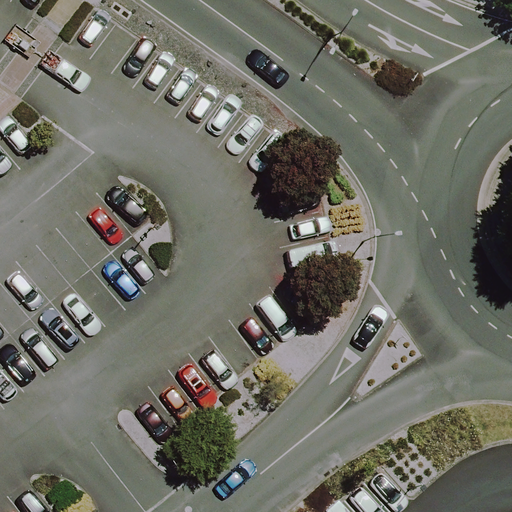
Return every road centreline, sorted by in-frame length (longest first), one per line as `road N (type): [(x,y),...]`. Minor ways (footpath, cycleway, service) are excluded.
road 1 (tertiary): [(423,187),(341,106),(202,0)]
road 2 (tertiary): [(511,357),(469,330),(440,292),(423,248),(423,187)]
road 3 (tertiary): [(366,0),(467,48),(511,59)]
road 4 (tertiary): [(423,187),(450,123),(473,97),(511,74)]
